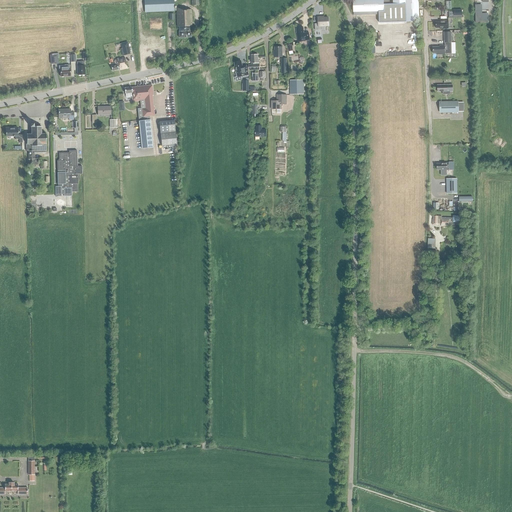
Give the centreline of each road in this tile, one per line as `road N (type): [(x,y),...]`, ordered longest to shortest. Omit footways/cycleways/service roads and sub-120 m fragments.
road 1 (unclassified): [(349,511),(355,114),(350,24),(339,0)]
road 2 (tertiary): [(0,105),(190,63),(263,34)]
road 3 (track): [(511,395),(450,356),(353,351)]
road 4 (residential): [(424,0),(431,152)]
